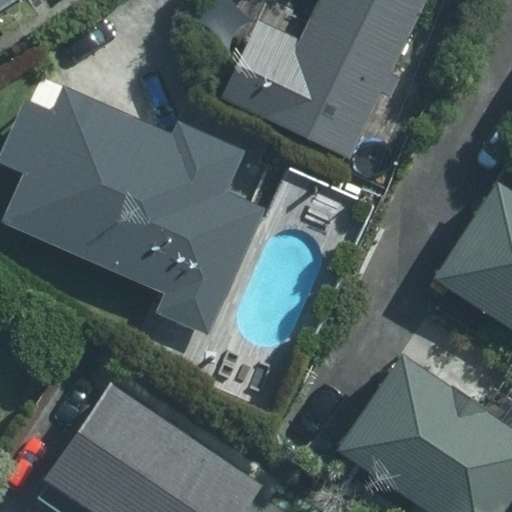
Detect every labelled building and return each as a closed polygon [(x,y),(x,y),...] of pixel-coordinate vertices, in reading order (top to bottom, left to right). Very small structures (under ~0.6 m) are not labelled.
[(379,74),(414,0),(311,0),(293,41),(247,20),(212,97),(341,156),(371,90),(380,94),(388,78),(379,74)] [(0,162),(15,169),(0,202),(0,223),(158,290),(150,309),(200,331),(252,209),(211,192),(227,152),(163,124),(158,136),(51,90),(39,116),(15,105),(0,138),(0,162)] [(511,202),(482,184),(423,277),(511,334),(511,202)] [(511,441),(386,358),(326,450),(421,511),(486,511),(511,473),(511,441)] [(33,480),(81,511),(223,511),(241,486),(93,388),(33,480)]
